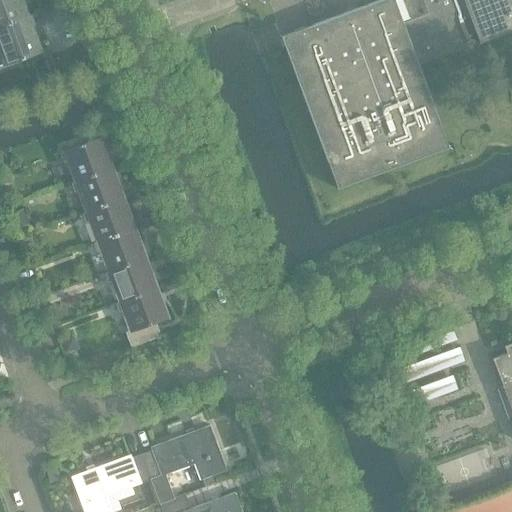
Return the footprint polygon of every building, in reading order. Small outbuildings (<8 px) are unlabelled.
[(0,0),(0,26),(30,16),(24,0),(0,0)] [(511,0),(382,0),(283,37),(282,37),(287,50),(338,189),(448,148),(418,67),(511,32),(511,0)] [(44,53),(30,16),(0,26),(0,47),(7,66),(44,53)] [(64,152),(76,182),(113,168),(102,138),(64,152)] [(124,198),(113,168),(76,182),(87,212),(124,198)] [(98,242),(135,228),(124,198),(87,212),(98,242)] [(146,258),(135,228),(98,242),(109,272),(146,258)] [(120,303),(158,289),(146,258),(109,272),(120,303)] [(169,319),(158,289),(120,303),(131,331),(126,333),(132,348),(162,337),(157,323),(169,319)] [(456,342),(415,350),(427,411),(472,403),(464,360),(459,361),(456,342)] [(511,343),(506,346),(508,352),(493,357),(511,408),(511,343)] [(142,455),(151,480),(160,504),(174,499),(166,476),(197,464),(203,479),(227,470),(211,426),(151,448),(152,452),(142,455)] [(112,511),(106,497),(151,480),(142,455),(132,459),(131,456),(70,478),(83,511),(112,511)] [(186,495),(174,499),(160,504),(163,511),(242,511),(235,493),(191,509),(186,495)]
